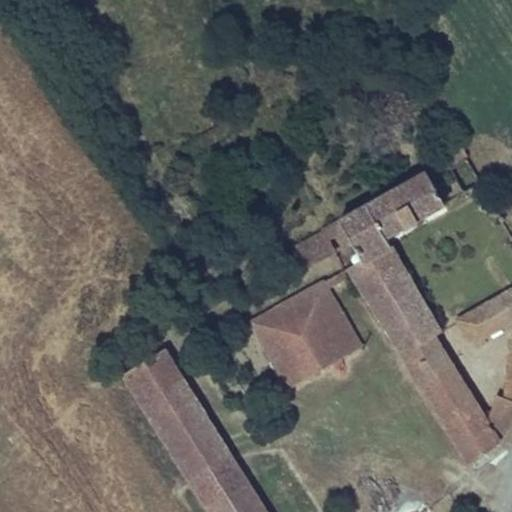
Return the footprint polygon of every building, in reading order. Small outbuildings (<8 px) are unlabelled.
[(481,184),(454,132),(435,142),(463,194),(481,184)] [(338,222),(338,223),(343,230),(356,253),(353,254),(352,258),(355,265),(348,269),(480,481),(500,488),(511,425),(511,289),(458,320),(472,345),(511,321),(511,339),(510,347),(504,397),(497,396),(486,423),(434,337),(441,333),(386,238),(405,226),(407,230),(417,224),(417,220),(444,205),(426,172),(338,222)] [(338,223),(322,232),(326,240),(343,230),(338,223)] [(326,240),(322,232),(322,231),(295,247),(306,266),(333,251),(326,240)] [(340,271),(250,323),(281,377),(272,382),(279,394),(360,348),(327,289),(345,279),(340,271)] [(124,375),(166,441),(205,417),(164,351),(124,375)] [(166,441),(210,511),(264,511),(205,417),(166,441)]
